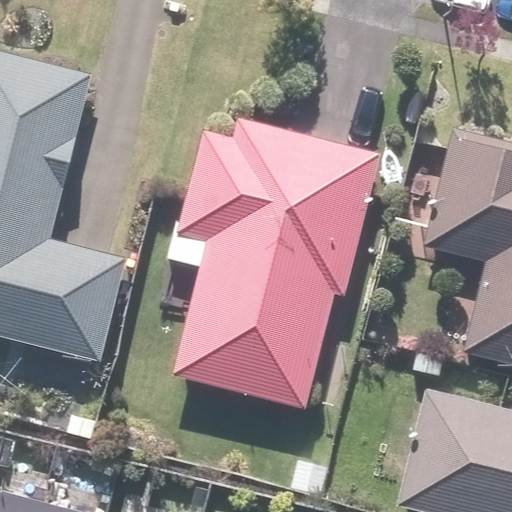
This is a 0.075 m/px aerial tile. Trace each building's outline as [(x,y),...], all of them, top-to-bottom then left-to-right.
[(95,78),(0,52),(0,346),(91,371),(118,270),(48,252),(95,78)] [(372,159),(235,127),(231,146),(195,138),(165,267),(199,275),(174,383),(302,413),(330,292),(341,295),(372,159)] [(511,154),(447,139),(419,254),(482,269),(459,360),(511,372),(511,154)] [(511,511),(511,415),(420,396),(394,511),(511,511)] [(0,478),(0,511),(72,511),(76,497),(0,478)]
